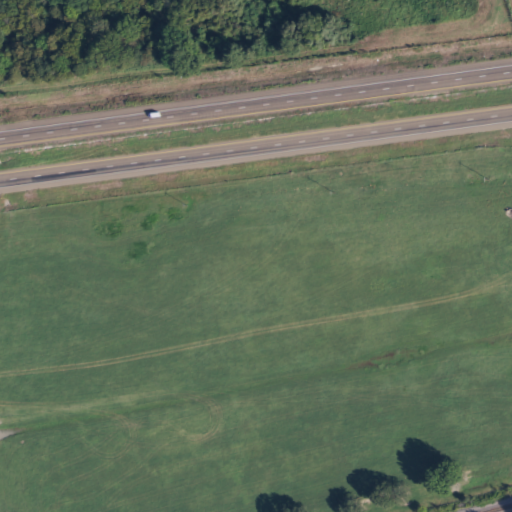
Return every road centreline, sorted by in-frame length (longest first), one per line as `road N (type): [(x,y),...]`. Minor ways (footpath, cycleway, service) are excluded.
road 1 (trunk): [(511,60),(0,128)]
road 2 (trunk): [(0,173),(511,107)]
